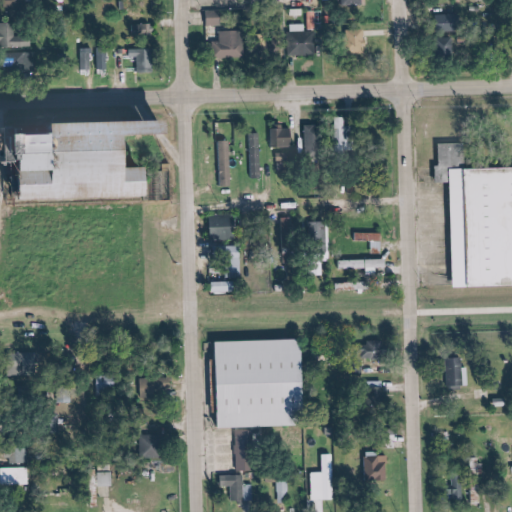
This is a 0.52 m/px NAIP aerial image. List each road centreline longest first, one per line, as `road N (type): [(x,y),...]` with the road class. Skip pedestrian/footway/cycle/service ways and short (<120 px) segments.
road 1 (tertiary): [(0,104),(511,88)]
road 2 (tertiary): [(423,511),(413,91)]
road 3 (residential): [(206,511),(195,97)]
